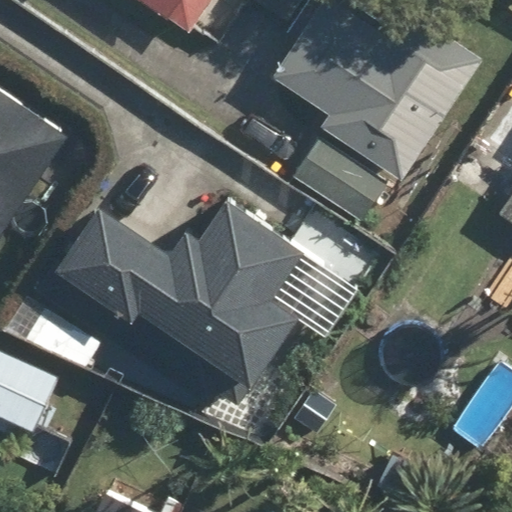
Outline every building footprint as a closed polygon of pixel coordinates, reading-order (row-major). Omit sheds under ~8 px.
[(144,0),(216,46),(245,0),(257,0),(286,18),(297,0),(144,0)] [(478,55),(397,2),(367,47),(311,10),(267,76),(324,113),(315,126),(396,179),(478,55)] [(0,214),(57,130),(0,91),(0,214)] [(391,182),(314,134),(288,175),(365,224),(391,182)] [(511,181),(494,210),(511,220),(511,181)] [(174,221),(156,249),(87,203),(48,262),(239,389),(296,303),(269,285),(294,248),(211,193),(187,229),(174,221)] [(54,374),(0,347),(0,420),(26,432),(54,374)] [(155,511),(99,486),(86,511),(155,511)]
